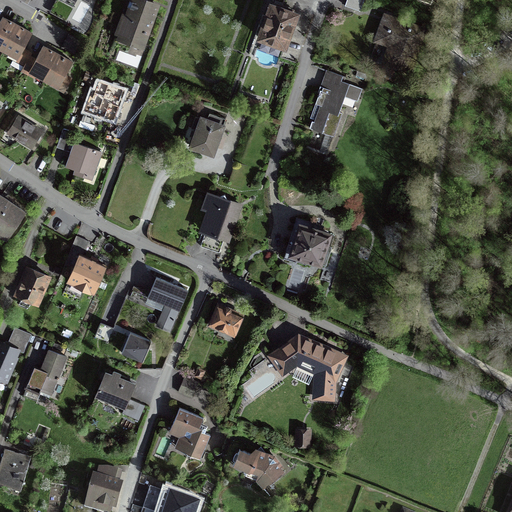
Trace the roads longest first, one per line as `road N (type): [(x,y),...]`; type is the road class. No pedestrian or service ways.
road 1 (residential): [(209,273),(511,406)]
road 2 (residential): [(209,273),(123,511)]
road 3 (residential): [(0,163),(96,223),(209,273)]
road 4 (track): [(452,68),(422,302)]
road 5 (residential): [(275,158),(329,0)]
road 6 (track): [(422,302),(453,350),(511,384)]
